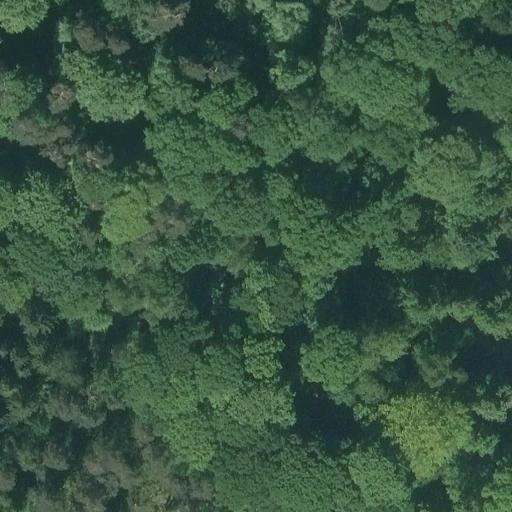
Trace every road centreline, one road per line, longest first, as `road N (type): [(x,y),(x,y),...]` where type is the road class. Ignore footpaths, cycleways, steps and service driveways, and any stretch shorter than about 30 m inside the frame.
road 1 (track): [(336,511),(319,449),(316,353),(348,271),(387,204),(415,89),(448,0)]
road 2 (track): [(0,9),(51,40),(95,114),(111,124),(135,123),(151,104),(157,76),(145,43),(107,0)]
